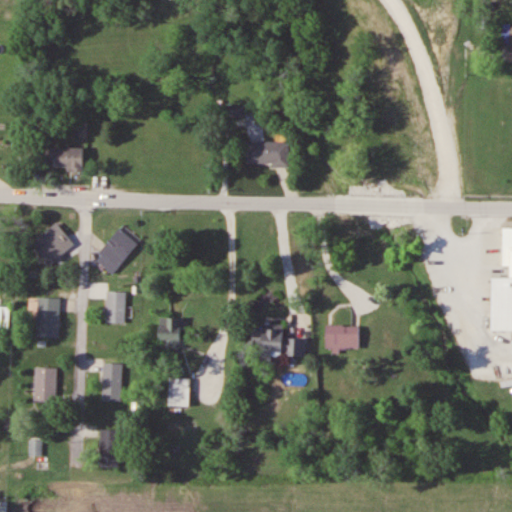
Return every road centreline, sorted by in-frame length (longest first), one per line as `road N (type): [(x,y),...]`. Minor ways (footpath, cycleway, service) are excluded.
road 1 (residential): [(511,207),(0,194)]
road 2 (residential): [(79,441),(85,200)]
